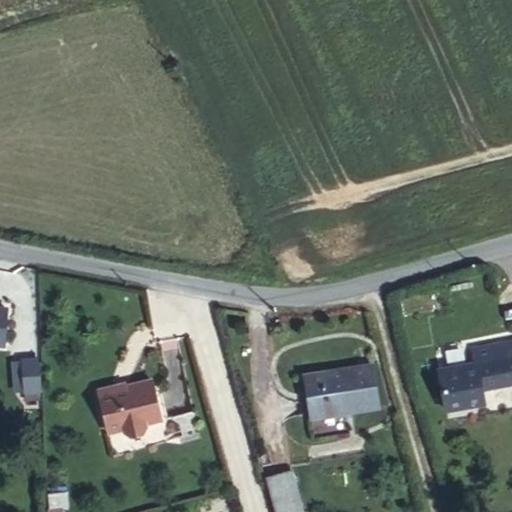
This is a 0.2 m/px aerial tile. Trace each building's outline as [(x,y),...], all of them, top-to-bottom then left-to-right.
[(511,353),(507,354),(504,341),(471,347),(473,361),(476,360),(481,386),(511,379),(511,353)] [(476,360),(473,361),(436,368),(444,410),(484,402),(481,386),(476,360)] [(39,361),(23,362),(24,393),(40,393),(39,361)] [(23,362),(13,362),(14,393),(24,393),(23,362)] [(378,406),(372,364),(304,375),(311,417),(378,406)] [(118,387),(117,385),(98,390),(108,432),(123,428),(123,431),(130,435),(142,432),(145,426),(145,423),(161,419),(151,380),(125,386),(118,387)] [(40,393),(24,393),(24,402),(40,402),(40,393)] [(275,511),(302,511),(291,470),(266,477),(275,511)] [(49,493),(50,511),(66,511),(65,491),(49,493)]
